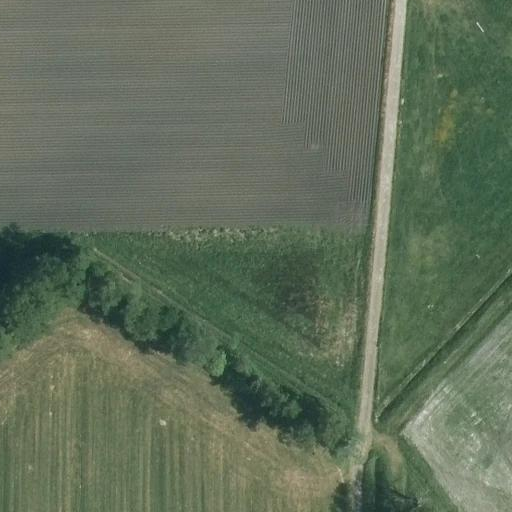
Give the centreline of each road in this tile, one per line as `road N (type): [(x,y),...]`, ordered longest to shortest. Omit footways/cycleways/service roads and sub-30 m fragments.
road 1 (track): [(432,511),(363,423),(77,255),(0,313)]
road 2 (track): [(403,0),(359,511)]
road 3 (track): [(511,294),(377,436)]
